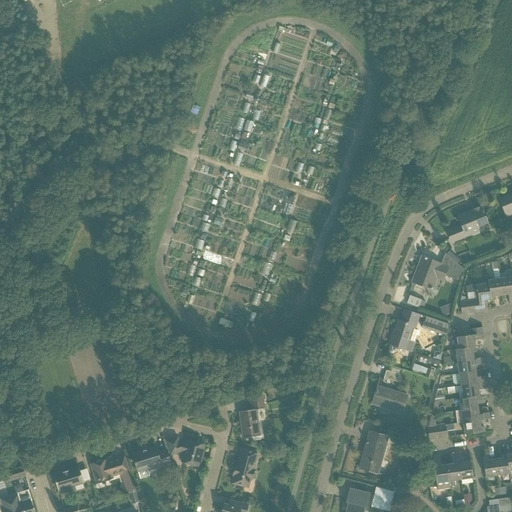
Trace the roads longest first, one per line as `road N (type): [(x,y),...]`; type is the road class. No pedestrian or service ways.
road 1 (residential): [(315,511),(405,230),(432,202),(511,170)]
road 2 (residential): [(204,511),(221,438),(195,428),(169,423),(34,468)]
road 3 (residential): [(0,292),(36,255),(90,166),(88,141),(63,88)]
road 4 (track): [(63,88),(241,0)]
